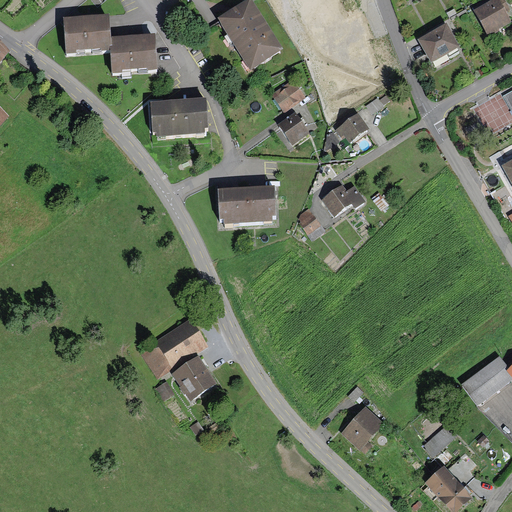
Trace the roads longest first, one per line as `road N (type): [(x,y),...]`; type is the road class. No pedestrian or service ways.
road 1 (unclassified): [(384,511),(266,392),(167,198)]
road 2 (residential): [(167,198),(232,158),(211,101),(145,0)]
road 3 (unclassified): [(167,198),(108,122),(18,48)]
road 4 (residential): [(511,251),(430,118)]
road 5 (residential): [(385,0),(430,118)]
